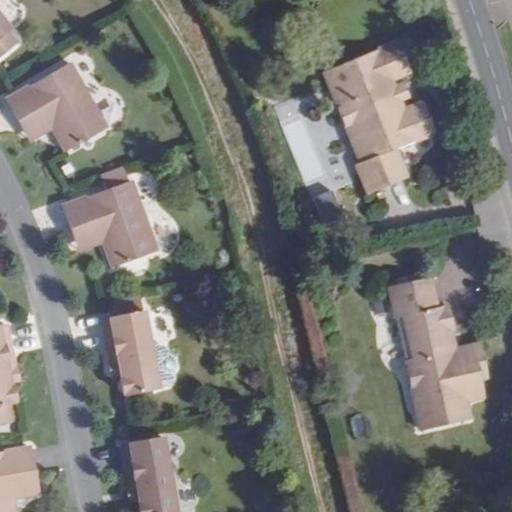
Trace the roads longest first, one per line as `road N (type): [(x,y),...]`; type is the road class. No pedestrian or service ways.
road 1 (residential): [(89,511),(61,359),(0,188)]
road 2 (secondary): [(469,0),(511,135)]
